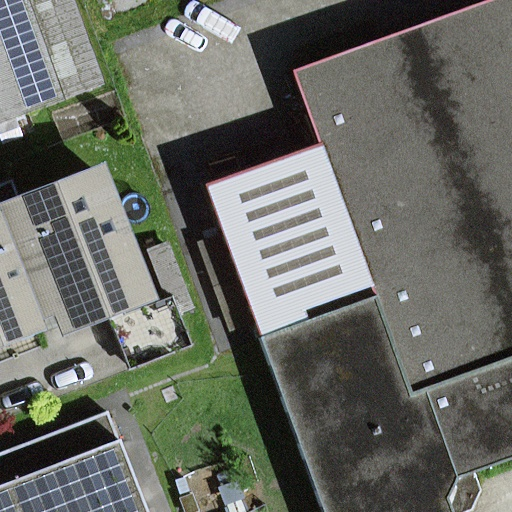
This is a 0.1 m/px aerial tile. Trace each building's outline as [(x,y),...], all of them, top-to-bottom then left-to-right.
[(0,0),(0,122),(98,87),(66,0),(0,0)] [(203,186),(320,511),(450,511),(461,507),(470,487),(466,475),(511,458),(511,0),(490,0),(291,72),(317,145),(203,186)] [(57,308),(64,327),(146,295),(98,174),(20,205),(11,181),(0,185),(0,351),(41,336),(34,317),(57,308)] [(172,296),(179,313),(192,308),(169,248),(150,255),(167,298),(172,296)] [(179,313),(172,296),(167,298),(113,319),(132,370),(192,347),(179,313)] [(41,336),(64,327),(57,308),(34,317),(41,336)] [(0,363),(45,347),(41,336),(0,351),(0,363)] [(146,511),(108,412),(0,453),(0,511),(146,511)]
